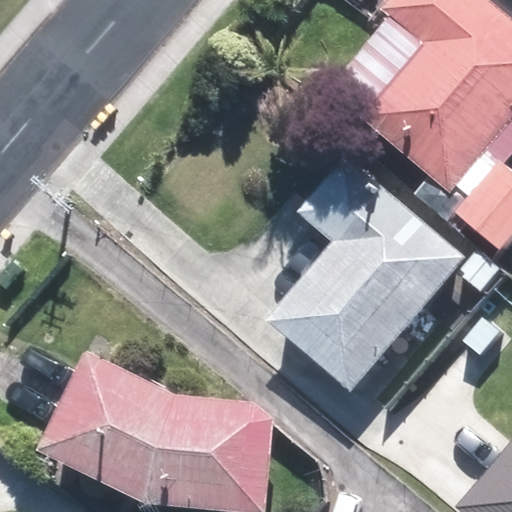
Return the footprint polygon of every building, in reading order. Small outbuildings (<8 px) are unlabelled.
[(431,207),(459,230),(489,195),(480,189),(499,164),(507,170),(511,164),(511,16),(492,0),(427,0),(405,26),(442,56),(379,131),(447,188),(431,207)] [(315,109),(335,125),(349,109),(329,91),(315,109)] [(282,333),(367,406),(482,269),(365,169),(316,226),(349,253),(282,333)] [(511,177),(473,223),(511,255),(511,177)] [(150,511),(287,511),(294,418),(194,410),(115,370),(93,413),(68,400),(45,446),(72,460),(67,470),(150,511)] [(419,482),(455,511),(501,511),(511,500),(511,464),(466,427),(419,482)]
